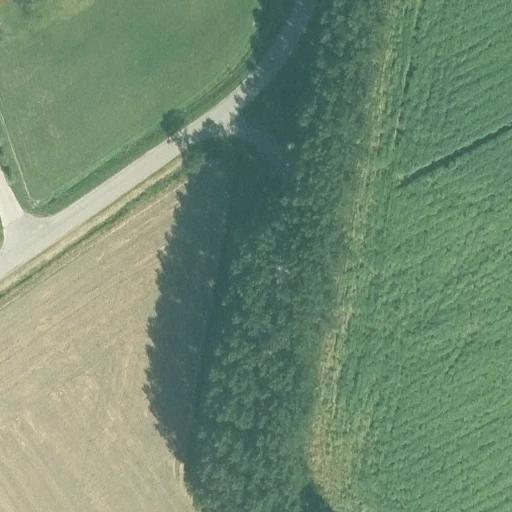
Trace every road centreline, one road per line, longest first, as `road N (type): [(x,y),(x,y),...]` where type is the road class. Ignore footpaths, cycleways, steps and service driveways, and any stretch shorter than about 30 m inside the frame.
road 1 (unclassified): [(269,511),(250,456),(252,394),(298,180)]
road 2 (tertiary): [(203,127),(0,265)]
road 3 (unclassified): [(298,180),(330,0)]
road 4 (tertiary): [(304,0),(276,54),(203,127)]
